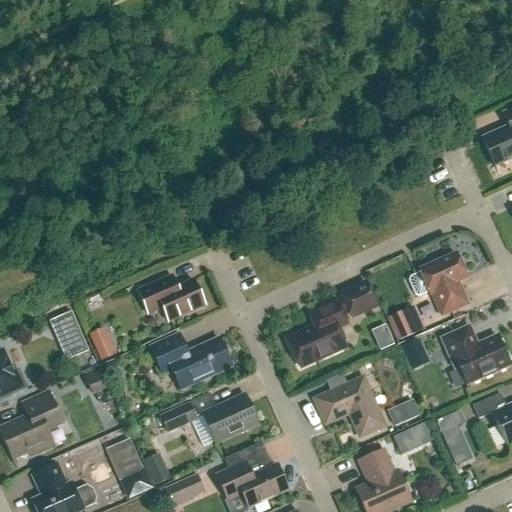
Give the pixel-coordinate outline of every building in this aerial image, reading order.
[(511,111),(503,115),(509,128),(482,140),(494,167),(511,158),(511,111)] [(467,305),(457,283),(466,279),(455,256),(419,272),(420,274),(410,278),(408,282),(415,297),(419,298),(429,293),(429,295),(431,294),(441,317),(467,305)] [(193,282),(177,289),(172,278),(164,281),(137,294),(147,316),(161,309),(168,323),(204,307),(193,282)] [(376,308),(365,284),(341,295),(345,303),(338,306),(337,303),(309,316),(315,328),(287,341),(300,369),(345,348),(337,330),(347,326),(341,313),(348,310),(352,319),(376,308)] [(399,341),(419,332),(409,309),(389,318),(399,341)] [(88,352),(71,313),(51,322),(56,333),(61,331),(69,349),(68,350),(72,359),(88,352)] [(115,356),(103,328),(88,335),(100,363),(115,356)] [(477,347),(468,328),(441,341),(450,360),(453,358),(466,386),(510,367),(497,337),(477,347)] [(187,354),(178,336),(149,349),(162,376),(171,372),(180,392),(232,369),(218,340),(187,354)] [(389,338),(375,344),(379,352),(393,346),(389,338)] [(0,353),(0,397),(2,397),(3,400),(26,389),(18,371),(12,374),(3,352),(0,353)] [(92,397),(107,390),(98,369),(82,376),(92,397)] [(384,428),(362,380),(315,401),(325,425),(349,414),(360,438),(384,428)] [(54,449),(47,431),(62,424),(48,393),(21,405),(27,418),(0,430),(0,433),(15,467),(16,466),(11,456),(27,449),(31,459),(54,449)] [(511,444),(511,405),(506,408),(500,395),(472,407),(478,421),(492,415),(506,447),(511,444)] [(215,446),(258,426),(244,396),(201,416),(215,446)] [(167,433),(195,421),(188,406),(161,419),(167,433)] [(388,413),(395,428),(406,423),(399,408),(388,413)] [(458,412),(435,422),(454,468),(471,461),(456,428),(463,425),(458,412)] [(403,434),(392,439),(400,457),(411,452),(403,434)] [(131,476),(142,471),(130,441),(110,450),(122,480),(131,476)] [(393,474),(383,451),(358,463),(368,485),(355,491),(364,511),(391,511),(411,503),(397,472),(393,474)] [(251,478),(245,464),(216,477),(227,503),(241,496),(248,510),(288,492),(276,466),(251,478)] [(92,491),(86,487),(75,492),(71,484),(66,486),(57,465),(32,477),(41,498),(31,502),(35,511),(82,511),(83,511),(83,510),(94,505),(95,498),(92,491)] [(157,486),(168,481),(163,470),(153,475),(157,486)] [(139,494),(150,489),(142,471),(131,476),(139,494)] [(172,508),(204,493),(196,475),(163,490),(172,508)]
